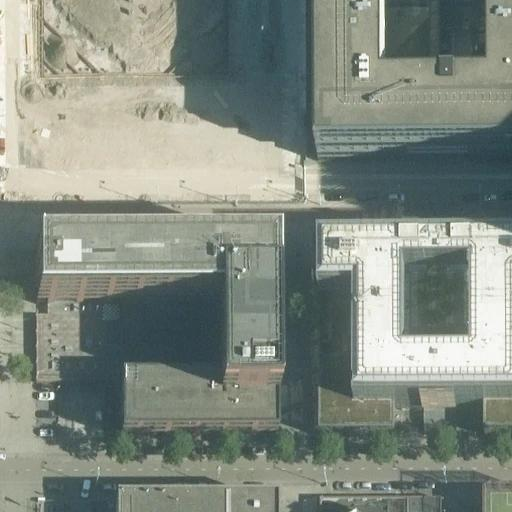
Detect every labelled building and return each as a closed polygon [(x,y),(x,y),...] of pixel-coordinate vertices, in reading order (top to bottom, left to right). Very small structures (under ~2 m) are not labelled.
[(273,0),(46,0),(46,161),(274,161),(273,0)] [(511,0),(317,0),(319,162),(408,162),(439,162),(470,162),(511,161),(511,0)] [(511,245),(320,246),(320,297),(357,297),(356,363),(320,363),(320,438),(395,438),(395,411),(456,411),(485,411),(485,437),(511,437),(511,245)] [(276,401),(276,331),(276,296),(275,246),(35,247),(36,305),(47,305),(75,305),(82,305),(104,305),(111,305),(120,305),(120,379),(120,438),(121,438),(121,439),(227,438),(227,437),(249,437),(249,438),(276,438),(276,401)] [(511,511),(511,501),(485,502),(485,511),(511,511)] [(276,511),(276,502),(115,503),(114,511),(276,511)] [(440,511),(440,503),(424,504),(424,511),(440,511)]
